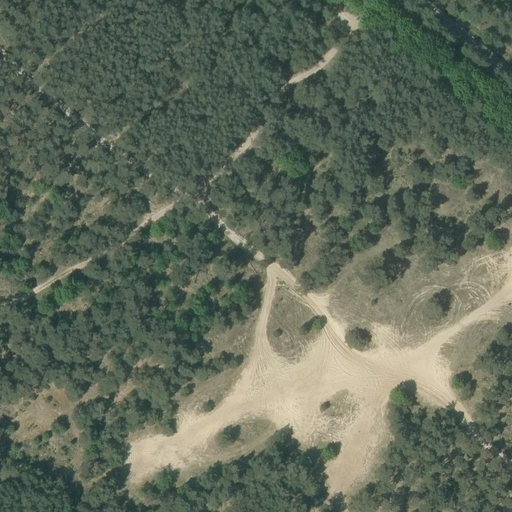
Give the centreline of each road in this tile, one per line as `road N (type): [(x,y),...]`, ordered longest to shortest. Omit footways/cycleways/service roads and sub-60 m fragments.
road 1 (track): [(0,56),(511,464)]
road 2 (track): [(511,91),(396,0)]
